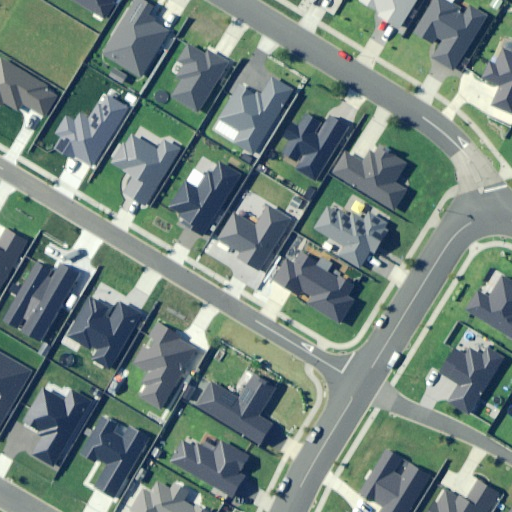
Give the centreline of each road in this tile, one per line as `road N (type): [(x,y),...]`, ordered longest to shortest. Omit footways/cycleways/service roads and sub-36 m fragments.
road 1 (residential): [(361,384),(0,167)]
road 2 (residential): [(231,0),(459,146),(493,211)]
road 3 (residential): [(493,211),(455,235),(361,384)]
road 4 (residential): [(361,384),(511,460)]
road 5 (residential): [(361,384),(289,511)]
